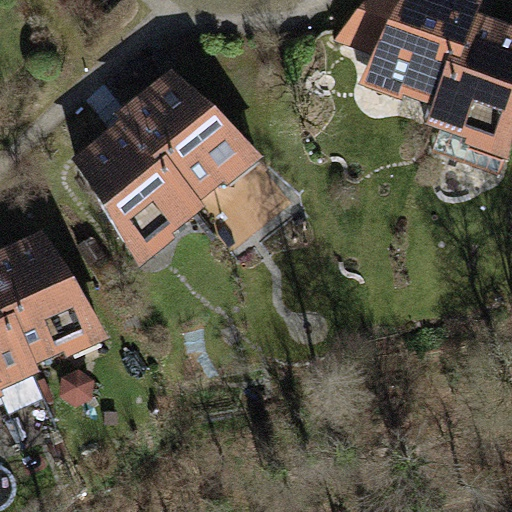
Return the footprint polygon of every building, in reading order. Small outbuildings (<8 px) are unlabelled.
[(462,0),(367,0),(333,42),(371,56),(357,87),(400,103),(402,97),(429,107),(459,11),(462,0)] [(511,143),(511,29),(459,11),(429,107),(423,126),(466,143),(462,148),(508,163),(511,143)] [(120,112),(127,116),(197,203),(222,185),(226,189),(263,160),(168,72),(120,112)] [(127,116),(68,162),(138,270),(173,241),(169,237),(203,211),(197,203),(127,116)] [(0,251),(0,299),(33,367),(61,355),(64,362),(107,343),(39,233),(0,251)] [(93,238),(75,250),(99,287),(117,275),(93,238)] [(0,399),(2,398),(0,395),(0,391),(37,375),(33,367),(0,299),(0,399)]
